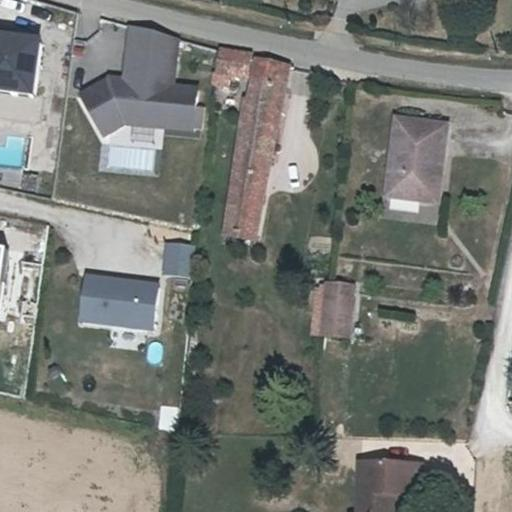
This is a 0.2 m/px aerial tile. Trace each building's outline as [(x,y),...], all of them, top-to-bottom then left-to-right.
[(130,33),(124,86),(95,83),(90,130),(201,141),(206,91),(179,88),(184,39),(130,33)] [(0,101),(43,106),(49,44),(0,39),(0,101)] [(203,71),(216,74),(235,78),(237,57),(206,51),(203,71)] [(250,60),(244,82),(275,90),(280,66),(250,60)] [(212,93),(216,74),(203,71),(201,90),(212,93)] [(243,213),(275,90),(244,82),(239,103),(232,101),(198,231),(205,232),(236,239),(243,213)] [(452,103),(402,96),(390,173),(433,179),(440,132),(447,132),(452,103)] [(440,179),(447,132),(440,132),(433,179),(440,179)] [(17,236),(42,237),(42,223),(17,223),(17,236)] [(0,306),(10,307),(17,250),(0,247),(0,306)] [(165,281),(194,282),(195,248),(166,247),(165,281)] [(325,308),(350,311),(355,259),(330,256),(326,299),(325,308)] [(81,326),(158,337),(165,287),(88,277),(81,326)] [(340,511),(390,511),(392,481),(414,482),(415,450),(355,448),(352,500),(341,500),(340,511)]
